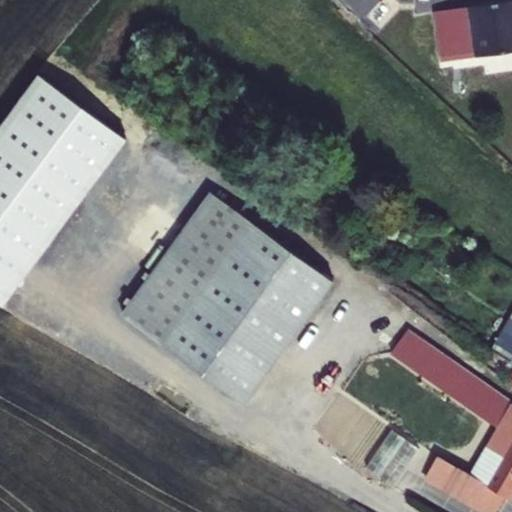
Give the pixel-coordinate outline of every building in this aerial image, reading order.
[(378,0),(343,0),(365,18),(378,0)] [(511,0),(500,0),(435,12),(446,61),(511,49),(511,0)] [(0,301),(3,304),(131,134),(39,71),(0,123),(0,301)] [(165,341),(251,224),(212,193),(124,311),(165,341)] [(251,224),(165,341),(244,403),(331,280),(251,224)] [(425,476),(482,511),(496,511),(503,495),(511,501),(511,499),(511,401),(410,330),(392,350),(500,430),(470,477),(438,453),(425,476)] [(511,344),(505,341),(497,352),(511,361),(511,344)]
